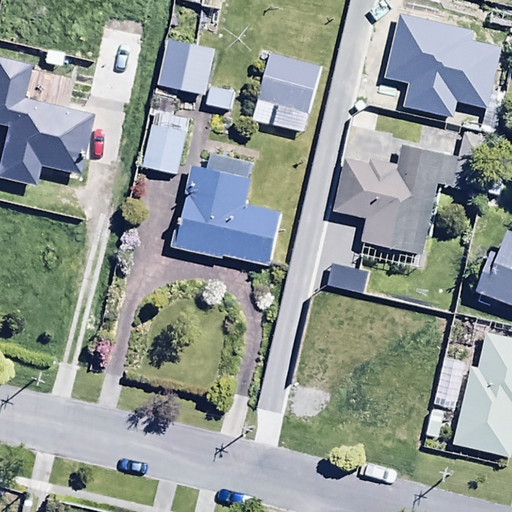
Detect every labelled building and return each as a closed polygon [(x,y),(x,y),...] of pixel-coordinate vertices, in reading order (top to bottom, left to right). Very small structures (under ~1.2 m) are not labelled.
[(219,0),(200,0),(199,7),(217,10),(219,0)] [(105,38),(98,36),(86,95),(126,103),(142,25),(109,19),(105,38)] [(215,48),(166,40),(158,85),(208,94),(215,48)] [(320,67),(269,54),(252,120),(304,133),(320,67)] [(29,62),(0,55),(0,122),(4,124),(0,142),(0,176),(33,184),(37,167),(76,175),(89,112),(21,98),(29,62)] [(384,84),(332,72),(321,126),(352,133),(353,127),(374,131),(384,84)] [(149,117),(151,117),(143,170),(178,176),(187,118),(171,115),(175,91),(154,88),(149,117)] [(500,104),(479,101),(474,131),(495,135),(500,104)] [(360,237),(423,249),(436,184),(480,192),(490,139),(463,134),(459,155),(402,143),(398,160),(371,155),(370,162),(344,157),(333,212),(364,218),(360,237)] [(175,210),(168,247),(269,266),(280,209),(246,203),(254,162),(233,158),(231,171),(190,163),(181,212),(175,210)] [(492,246),(474,288),(511,303),(511,227),(508,225),(498,248),(492,246)] [(464,268),(430,267),(430,290),(464,291),(464,268)] [(476,368),(469,367),(451,446),(507,459),(511,438),(511,336),(485,330),(476,368)] [(467,363),(442,358),(434,400),(459,405),(467,363)]
